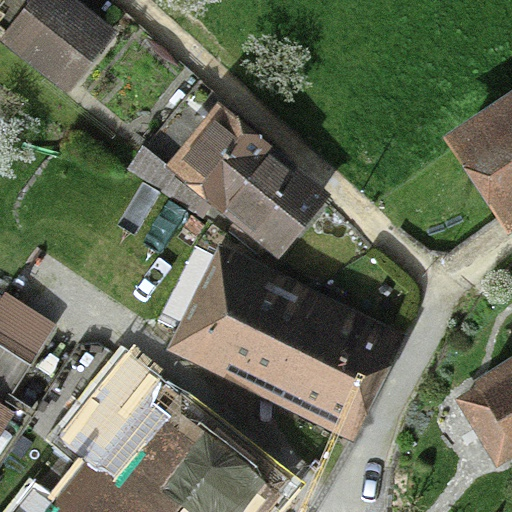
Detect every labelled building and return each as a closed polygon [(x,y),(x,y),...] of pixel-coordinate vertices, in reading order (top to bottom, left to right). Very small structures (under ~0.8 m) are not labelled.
[(63,0),(40,0),(10,37),(67,82),(105,33),(63,0)] [(510,216),(511,214),(511,106),(460,141),(510,216)] [(241,217),(230,230),(260,255),(270,241),(277,247),(319,196),(221,114),(180,166),(241,217)] [(351,415),(382,351),(262,292),(267,281),(226,261),(189,335),(351,415)] [(511,351),(475,374),(511,433),(511,351)] [(143,403),(54,511),(23,511),(19,509),(16,511),(235,511),(253,490),(143,403)]
